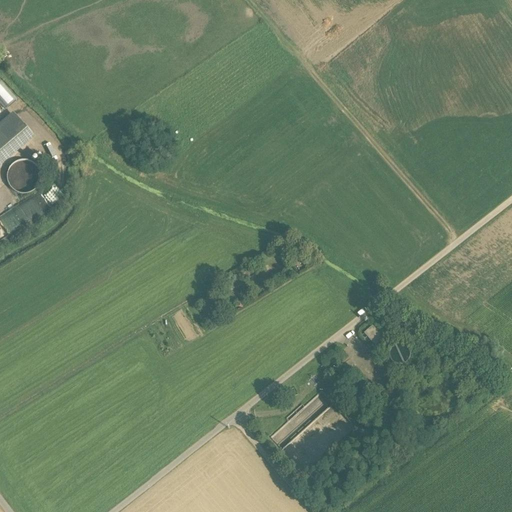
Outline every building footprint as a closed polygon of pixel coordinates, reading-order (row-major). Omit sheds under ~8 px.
[(16,100),(0,85),(0,105),(5,111),(16,100)] [(13,114),(0,125),(0,168),(34,140),(13,114)] [(38,185),(38,181),(38,177),(37,175),(36,172),(34,170),(32,168),(29,167),(25,166),(22,165),(19,166),(17,167),(14,168),(12,170),(10,172),(9,175),(8,178),(8,181),(8,185),(9,187),(10,190),(13,192),(15,194),(17,195),(21,196),(23,196),(25,196),(29,195),(32,194),(34,191),(36,190),(37,187),(38,185)] [(249,270),(236,277),(240,284),(252,276),(249,270)] [(384,341),(373,329),(365,335),(376,348),(384,341)] [(336,358),(319,371),(322,376),(337,364),(339,363),(339,362),(336,358)] [(406,416),(400,420),(405,427),(403,428),(389,426),(388,424),(387,424),(378,412),(352,379),(353,378),(346,369),(344,369),(339,363),(337,364),(350,380),(349,380),(375,414),(376,413),(386,425),(385,426),(387,428),(388,427),(404,430),(406,428),(406,429),(413,424),(406,416)] [(353,378),(352,379),(378,412),(379,411),(354,379),(358,376),(357,375),(353,378)] [(295,388),(290,391),(293,398),(298,396),(295,388)]
